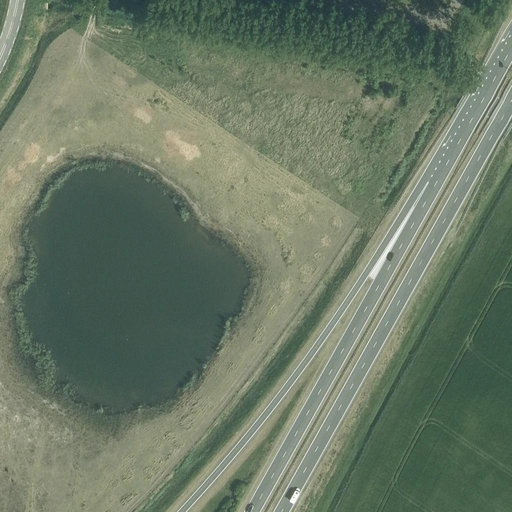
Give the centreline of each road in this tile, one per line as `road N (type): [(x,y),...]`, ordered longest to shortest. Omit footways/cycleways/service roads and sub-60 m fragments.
road 1 (trunk): [(281,511),(511,99)]
road 2 (trunk): [(435,184),(181,511)]
road 3 (trunk): [(435,184),(253,511)]
road 4 (unclassified): [(305,0),(430,19),(448,17),(458,0)]
road 5 (trunk): [(511,47),(435,184)]
